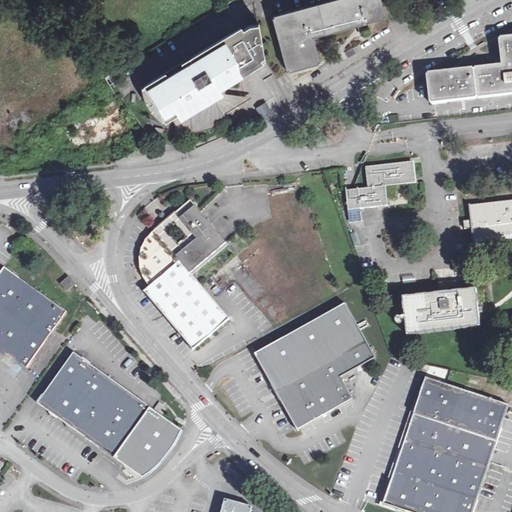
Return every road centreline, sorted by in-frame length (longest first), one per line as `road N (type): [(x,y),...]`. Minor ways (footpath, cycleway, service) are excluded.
road 1 (unclassified): [(506,0),(242,149),(172,172)]
road 2 (unclassified): [(0,444),(73,495),(113,500),(158,483),(220,424)]
road 3 (unknown): [(429,126),(439,249),(435,263),(422,268),(392,259)]
road 4 (unclassified): [(119,312),(220,424)]
road 5 (unclassified): [(220,424),(255,462),(325,511)]
